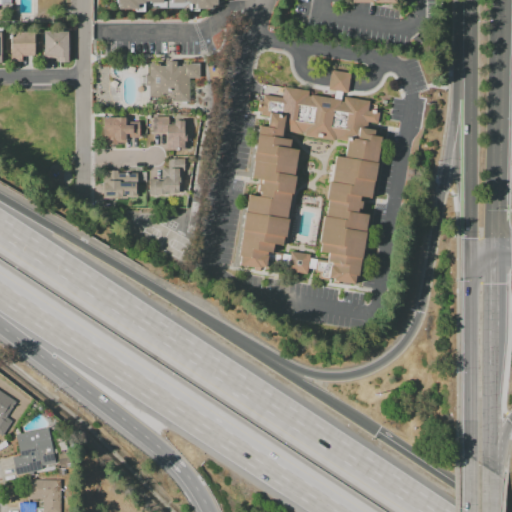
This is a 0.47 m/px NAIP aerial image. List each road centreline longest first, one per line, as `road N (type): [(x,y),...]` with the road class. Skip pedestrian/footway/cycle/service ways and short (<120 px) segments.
road 1 (motorway): [(436,511),(0,227)]
road 2 (motorway): [(377,432),(0,198)]
road 3 (motorway): [(468,82),(455,113),(422,313),(405,344),(379,367),(347,377),(274,366)]
road 4 (motorway): [(0,292),(337,511)]
road 5 (motorway): [(0,326),(169,457),(208,511)]
road 6 (primary): [(470,253),(472,461)]
road 7 (primary): [(492,250),(497,70)]
road 8 (residential): [(264,0),(258,11),(226,12),(197,33),(101,33)]
road 9 (primary): [(468,82),(470,253)]
road 10 (primary): [(490,472),(491,325)]
road 11 (motorway): [(499,511),(377,432)]
